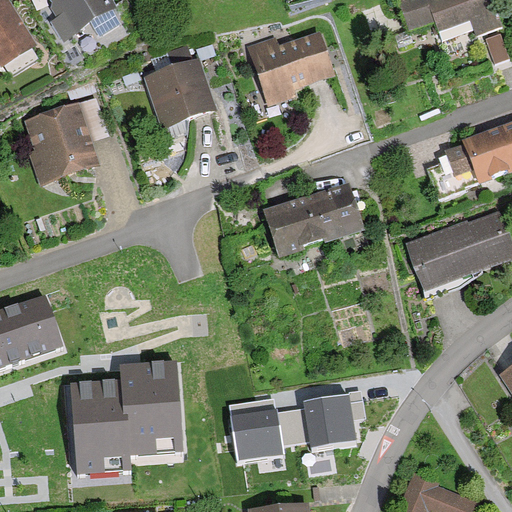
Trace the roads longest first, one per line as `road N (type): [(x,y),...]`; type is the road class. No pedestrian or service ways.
road 1 (residential): [(511,311),(424,390),(365,511)]
road 2 (residential): [(170,220),(0,279)]
